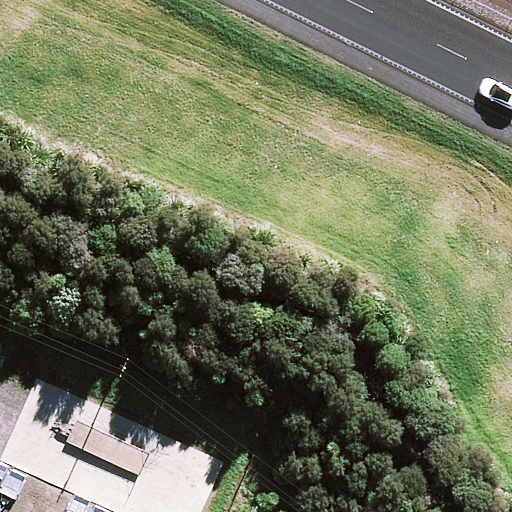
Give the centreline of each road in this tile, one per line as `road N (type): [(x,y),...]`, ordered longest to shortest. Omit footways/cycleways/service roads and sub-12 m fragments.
road 1 (motorway): [(511,122),(301,0)]
road 2 (motorway): [(511,80),(348,0)]
